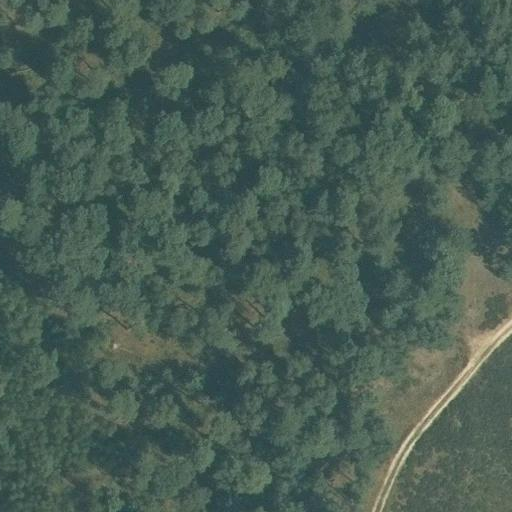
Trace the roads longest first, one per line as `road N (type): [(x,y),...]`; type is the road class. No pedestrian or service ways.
road 1 (track): [(219,0),(81,108),(0,156)]
road 2 (track): [(367,511),(387,451),(422,411),(458,387),(481,346),(511,321)]
